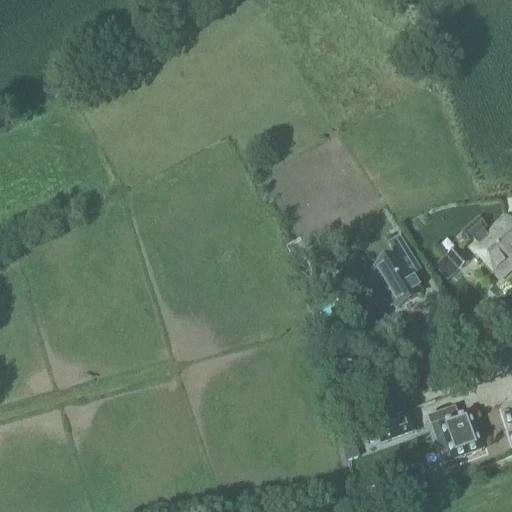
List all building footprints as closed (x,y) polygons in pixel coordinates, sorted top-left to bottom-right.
[(511,271),(511,225),(505,218),(470,250),(500,282),(511,271)] [(412,265),(388,280),(390,283),(386,286),(407,317),(410,315),(412,318),(437,301),(430,290),(441,283),(416,246),(404,253),(412,265)] [(460,273),(469,264),(457,250),(447,260),(460,273)] [(304,283),(316,275),(303,254),(291,262),(304,283)] [(439,417),(443,428),(433,431),(440,449),(449,446),(455,462),(482,453),(476,438),(477,438),(474,433),(469,417),(457,421),(454,412),(439,417)] [(375,426),(382,445),(412,434),(405,415),(375,426)] [(354,479),(354,491),(380,491),(380,478),(354,479)]
